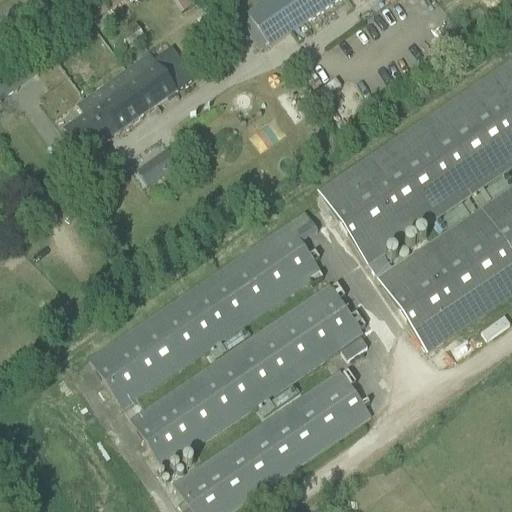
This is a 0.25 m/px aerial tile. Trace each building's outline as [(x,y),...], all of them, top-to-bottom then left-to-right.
[(174,0),(173,1),(180,13),(192,5),(188,0),(174,0)] [(271,0),(247,16),(271,51),(344,0),(271,0)] [(122,37),(129,48),(140,41),(133,30),(122,37)] [(62,134),(82,162),(98,150),(192,84),(170,54),(155,66),(149,58),(92,98),(76,110),(83,119),(62,134)] [(511,66),(317,197),(425,357),(475,324),(511,299),(511,193),(490,208),(480,194),(511,171),(511,66)] [(345,99),(326,110),(338,129),(356,118),(345,99)] [(153,164),(163,178),(175,169),(165,155),(153,164)] [(120,413),(320,278),(300,248),(316,236),(304,219),(88,365),(120,413)] [(161,473),(360,337),(328,290),(129,426),(161,473)] [(462,339),(442,354),(449,364),(470,349),(462,339)] [(186,511),(234,511),(369,421),(339,377),(172,490),(186,511)] [(186,511),(178,500),(172,504),(177,511),(186,511)]
